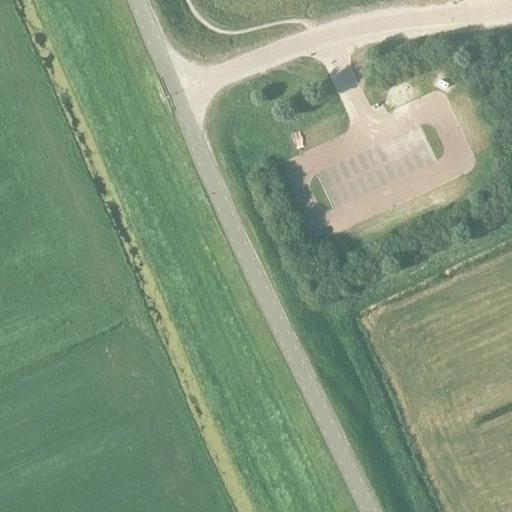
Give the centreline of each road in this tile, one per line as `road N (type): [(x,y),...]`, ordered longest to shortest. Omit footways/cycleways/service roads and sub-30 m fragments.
road 1 (tertiary): [(368,511),(175,95)]
road 2 (residential): [(175,95),(339,32),(488,13)]
